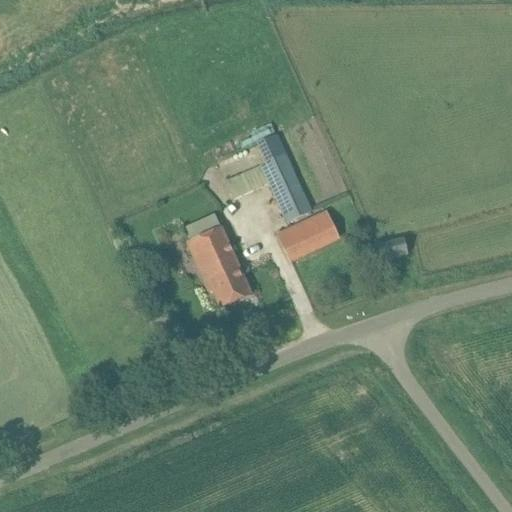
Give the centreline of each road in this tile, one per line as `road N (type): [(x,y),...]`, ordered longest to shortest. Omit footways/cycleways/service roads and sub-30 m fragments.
road 1 (unclassified): [(0,480),(368,327)]
road 2 (unclassified): [(507,511),(368,327)]
road 3 (unclassified): [(368,327),(511,284)]
